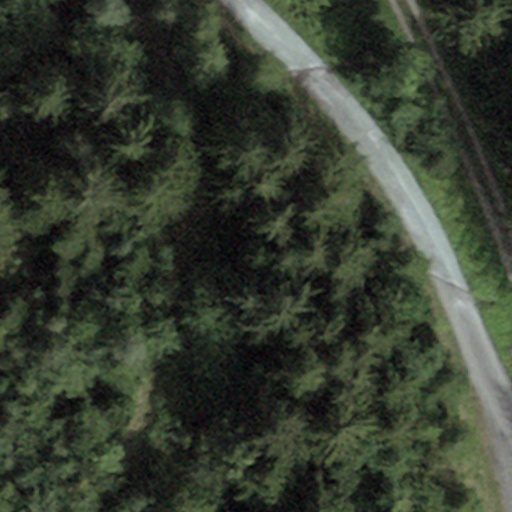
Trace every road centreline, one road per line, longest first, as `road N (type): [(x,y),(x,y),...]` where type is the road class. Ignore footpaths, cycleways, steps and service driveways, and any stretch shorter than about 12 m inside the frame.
road 1 (track): [(511,456),(403,189),(307,76),(228,0)]
road 2 (track): [(511,247),(401,0)]
